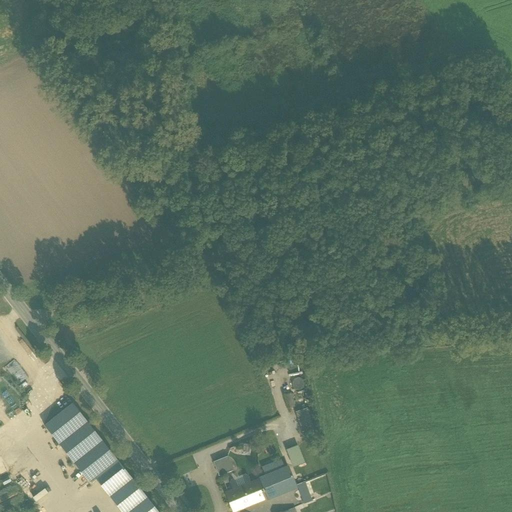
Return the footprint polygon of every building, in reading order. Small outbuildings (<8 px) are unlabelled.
[(304,387),(300,377),(292,381),(296,390),(304,387)] [(73,404),(44,426),(89,483),(96,478),(117,461),(73,404)] [(300,453),(284,460),(285,462),(287,469),(288,470),(304,463),(300,453)] [(227,457),(213,463),(219,477),(232,471),(227,457)] [(157,511),(117,461),(96,478),(122,511),(157,511)] [(285,462),(266,469),(269,477),(287,469),(285,462)] [(267,478),(266,478),(273,497),(295,488),(288,470),(287,469),(269,477),(267,478)] [(266,478),(226,494),(233,511),(236,511),(273,497),(266,478),(267,478),(266,478)] [(310,502),(303,484),(297,486),(304,504),(310,502)]
